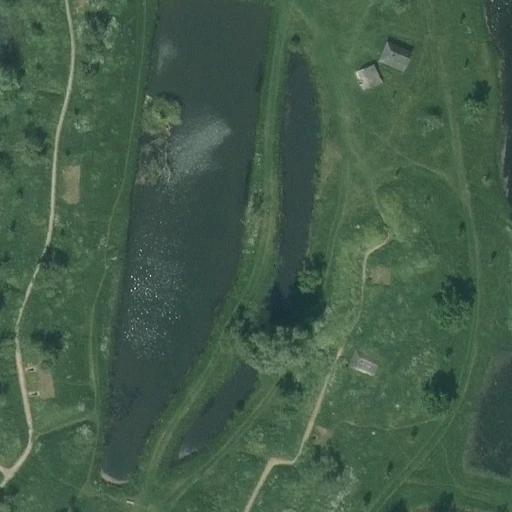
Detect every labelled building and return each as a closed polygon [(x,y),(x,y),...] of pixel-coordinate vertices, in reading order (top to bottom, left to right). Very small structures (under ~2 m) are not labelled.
[(71,16),(71,19),(71,20),(75,20),(74,25),(97,26),(98,0),(75,0),(75,15),(72,15),(71,16)] [(413,49),(387,39),(379,62),(404,71),(413,49)] [(360,65),(361,66),(358,67),(358,66),(357,66),(357,67),(353,69),(362,90),(381,82),(371,61),(362,65),(361,65),(360,65)] [(57,202),(57,205),(57,206),(60,206),(59,211),(82,212),(85,171),(63,169),(62,174),(59,173),(59,174),(58,177),(58,178),(62,179),(60,201),(57,201),(57,202)] [(368,277),(369,277),(369,280),(368,280),(368,281),(369,281),(369,286),(392,286),(392,266),(369,266),(369,276),(368,276),(368,277)] [(388,362),(359,351),(350,373),(380,385),(388,362)] [(31,398),(31,400),(31,401),(34,401),(34,406),(57,406),(56,364),(33,364),(33,369),(30,369),(30,370),(30,373),(30,374),(33,374),(34,396),(31,397),(31,398)] [(318,433),(318,434),(317,436),(316,436),(316,437),(317,437),(315,441),(335,451),(344,433),(323,423),(319,433),(318,432),(318,433)]
